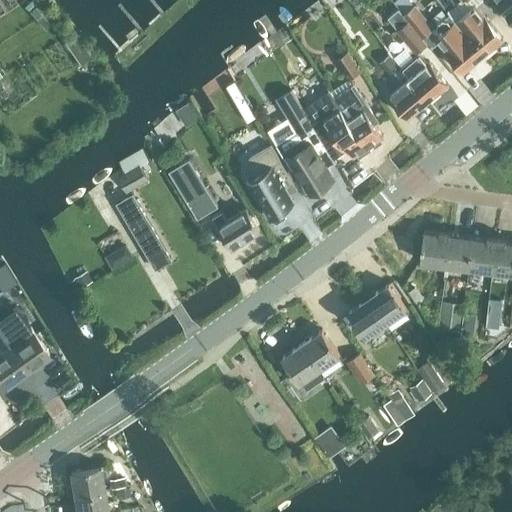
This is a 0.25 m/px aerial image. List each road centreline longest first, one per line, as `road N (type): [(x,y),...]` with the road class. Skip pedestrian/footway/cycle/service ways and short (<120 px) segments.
road 1 (residential): [(24,468),(260,301),(417,176)]
road 2 (residential): [(417,176),(511,99)]
